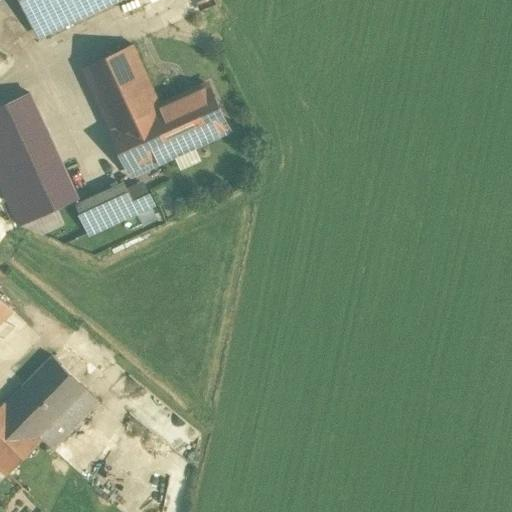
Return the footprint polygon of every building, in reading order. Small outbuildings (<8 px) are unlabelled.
[(114,0),(24,0),(40,34),(114,0)] [(134,175),(175,156),(167,138),(175,135),(161,105),(134,42),(84,67),(134,175)] [(209,84),(161,105),(175,135),(167,138),(175,156),(231,129),(209,84)] [(79,201),(30,92),(0,105),(0,181),(21,227),(79,201)] [(79,201),(92,231),(152,204),(143,184),(125,192),(121,182),(79,201)] [(179,212),(168,188),(158,192),(169,216),(179,212)] [(0,321),(12,309),(0,299),(0,321)] [(0,408),(0,466),(8,474),(42,439),(53,449),(100,401),(52,355),(0,408)]
